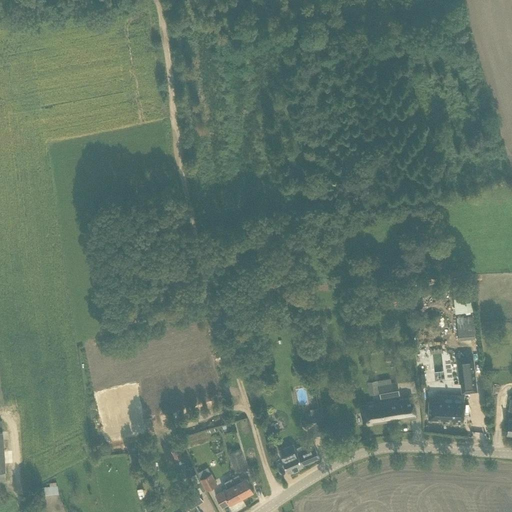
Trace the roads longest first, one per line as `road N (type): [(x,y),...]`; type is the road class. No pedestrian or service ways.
road 1 (track): [(160,0),(198,255),(278,500)]
road 2 (unclassified): [(261,511),(370,450),(511,454)]
